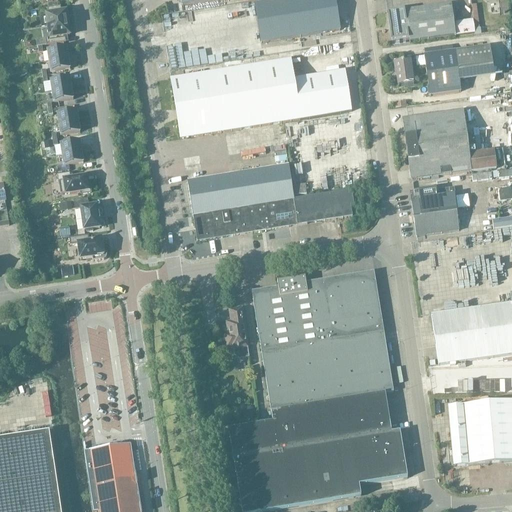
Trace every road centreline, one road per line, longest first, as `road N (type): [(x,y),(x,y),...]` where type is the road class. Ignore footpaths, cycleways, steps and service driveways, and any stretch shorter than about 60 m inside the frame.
road 1 (tertiary): [(125,281),(83,0)]
road 2 (unclassified): [(130,0),(173,272)]
road 3 (unclassified): [(435,505),(392,241)]
road 4 (unclassified): [(392,241),(356,0)]
road 5 (tertiary): [(161,511),(125,281)]
road 6 (unclassified): [(173,272),(392,241)]
road 7 (residential): [(0,302),(125,281)]
